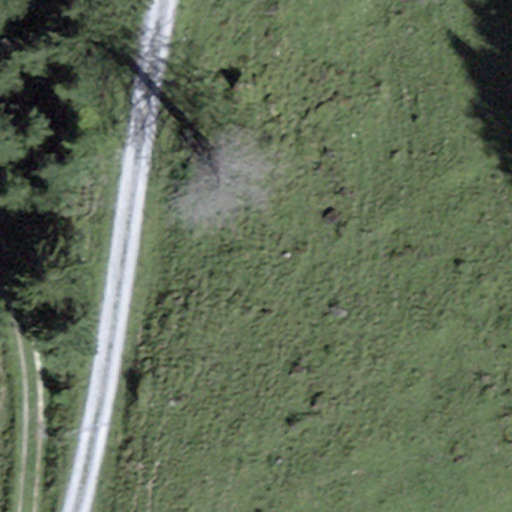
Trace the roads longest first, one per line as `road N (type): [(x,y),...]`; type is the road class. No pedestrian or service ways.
road 1 (track): [(62,511),(147,177),(165,0)]
road 2 (track): [(14,511),(23,415),(0,271)]
